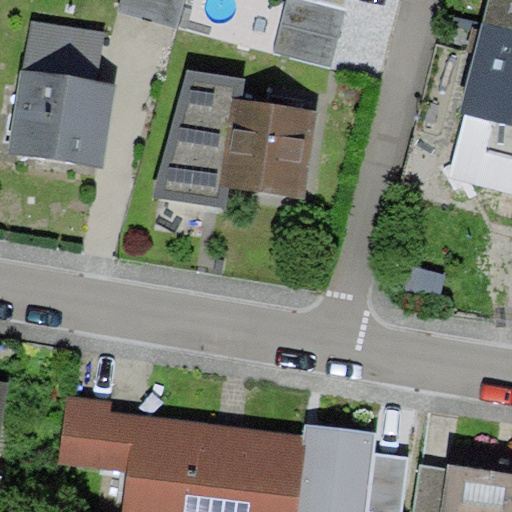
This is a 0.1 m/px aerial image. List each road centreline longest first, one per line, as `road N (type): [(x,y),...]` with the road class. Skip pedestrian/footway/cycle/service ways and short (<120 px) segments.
road 1 (residential): [(432,0),(334,344)]
road 2 (residential): [(0,287),(334,344)]
road 3 (residential): [(334,344),(511,370)]
